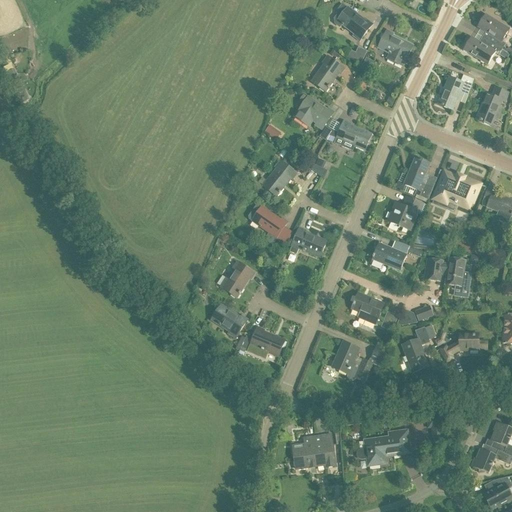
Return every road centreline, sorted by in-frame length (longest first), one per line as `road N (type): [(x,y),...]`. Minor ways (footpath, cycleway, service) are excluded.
road 1 (residential): [(280,403),(357,420),(482,398)]
road 2 (residential): [(511,166),(398,120)]
